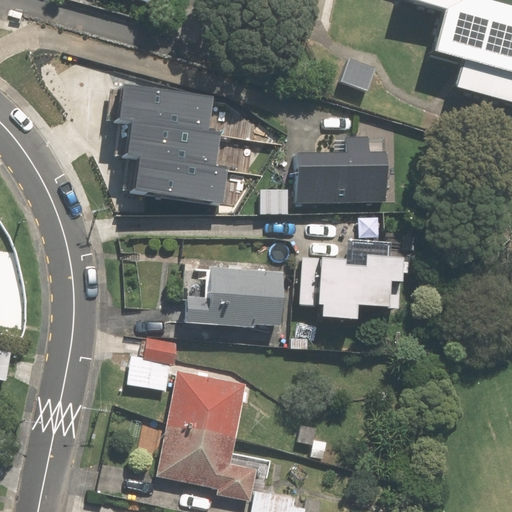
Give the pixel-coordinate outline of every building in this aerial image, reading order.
[(511,7),(487,0),(405,0),(404,4),(448,17),(436,57),(464,65),(457,86),(511,102),(511,7)] [(345,59),(338,83),(369,92),(376,67),(345,59)] [(125,85),(120,120),(132,121),(210,131),(214,95),(125,85)] [(210,131),(132,121),(127,156),(140,157),(216,168),(221,132),(210,131)] [(347,139),(347,154),(297,152),(295,202),(384,204),(385,155),(369,154),(370,140),(347,139)] [(216,168),(140,157),(135,190),(223,203),(227,170),(216,168)] [(391,233),(391,245),(353,243),(351,266),(346,266),(347,258),(301,256),(299,303),(324,305),(323,320),(359,322),(359,307),(391,308),(393,283),(405,283),(406,261),(417,262),(418,235),(391,233)] [(207,301),(185,300),(184,323),(283,328),(285,272),(209,268),(207,301)] [(144,359),(131,356),(126,385),(166,392),(170,366),(175,367),(179,342),(148,337),(144,359)] [(0,382),(8,384),(14,353),(0,349),(0,382)] [(158,478),(220,488),(219,497),(252,502),(250,511),(305,511),(306,509),(291,507),(293,499),(256,493),(261,465),(235,461),(247,382),(175,371),(158,478)]
